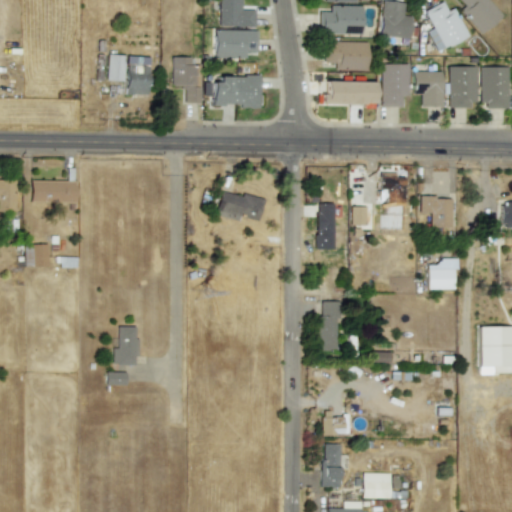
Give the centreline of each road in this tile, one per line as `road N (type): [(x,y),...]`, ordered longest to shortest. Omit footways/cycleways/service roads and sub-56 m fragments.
road 1 (residential): [(290,511),(295,149),(283,0)]
road 2 (tertiary): [(0,142),(511,153)]
